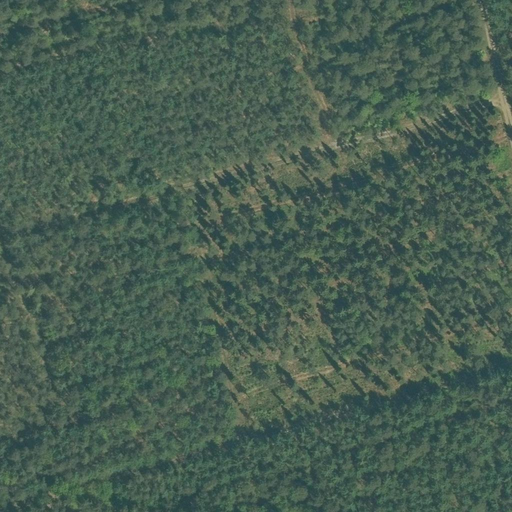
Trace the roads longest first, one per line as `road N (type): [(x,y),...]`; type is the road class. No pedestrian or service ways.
road 1 (track): [(0,510),(511,376)]
road 2 (track): [(477,0),(511,157)]
